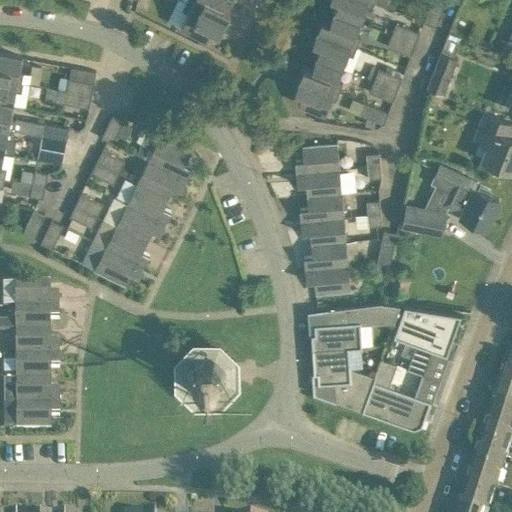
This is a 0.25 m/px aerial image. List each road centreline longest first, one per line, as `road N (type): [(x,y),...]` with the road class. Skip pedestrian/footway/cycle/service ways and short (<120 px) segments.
road 1 (residential): [(272,426),(290,376),(283,277),(253,186),(227,140),(174,81),(120,46),(0,17)]
road 2 (residential): [(0,475),(79,478),(196,461),(272,426)]
road 3 (unclassified): [(433,484),(453,415),(511,286)]
road 4 (residential): [(272,426),(433,484)]
